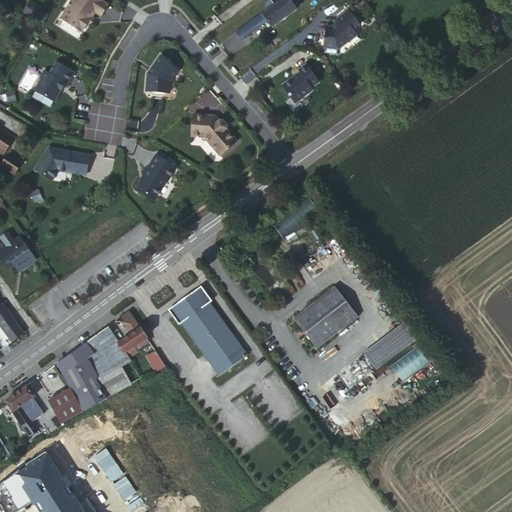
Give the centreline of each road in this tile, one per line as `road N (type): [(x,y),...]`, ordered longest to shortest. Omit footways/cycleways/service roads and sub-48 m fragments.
road 1 (secondary): [(290,166),(0,378)]
road 2 (residential): [(290,166),(167,25),(156,24),(133,45),(116,117),(106,128)]
road 3 (secondary): [(511,5),(290,166)]
